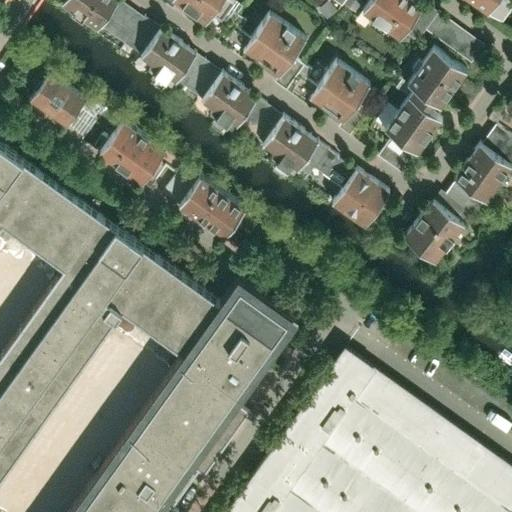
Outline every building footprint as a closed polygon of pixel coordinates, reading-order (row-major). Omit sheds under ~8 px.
[(67,0),(102,24),(118,0),(67,0)] [(187,0),(209,15),(218,0),(187,0)] [(413,0),(368,0),(363,9),(401,35),(421,5),(413,0)] [(270,8),(246,43),(284,69),(308,34),(270,8)] [(161,24),(142,53),(180,78),(199,50),(161,24)] [(426,44),(402,79),(408,83),(378,127),(415,152),(442,114),(436,110),(463,70),(426,44)] [(332,54),(308,89),(346,115),(370,80),(332,54)] [(221,67),(201,96),(239,122),(259,93),(221,67)] [(51,69),(32,96),(69,121),(88,94),(51,69)] [(511,93),(502,104),(511,113),(511,93)] [(281,112),(261,141),(299,167),(319,138),(281,112)] [(130,123),(108,154),(145,180),(167,149),(130,123)] [(511,160),(478,137),(451,176),(487,200),(511,163),(511,160)] [(0,146),(0,228),(3,224),(63,267),(0,354),(0,476),(2,478),(122,310),(184,354),(70,511),(156,511),(296,318),(241,279),(222,305),(0,146)] [(357,164),(337,193),(371,216),(391,186),(357,164)] [(172,169),(161,190),(177,198),(187,177),(172,169)] [(206,174),(184,202),(218,227),(227,234),(248,207),(206,174)] [(428,193),(399,230),(435,258),(464,221),(428,193)] [(178,264),(192,246),(176,234),(162,252),(178,264)] [(511,511),(511,454),(348,337),(220,511),(511,511)]
